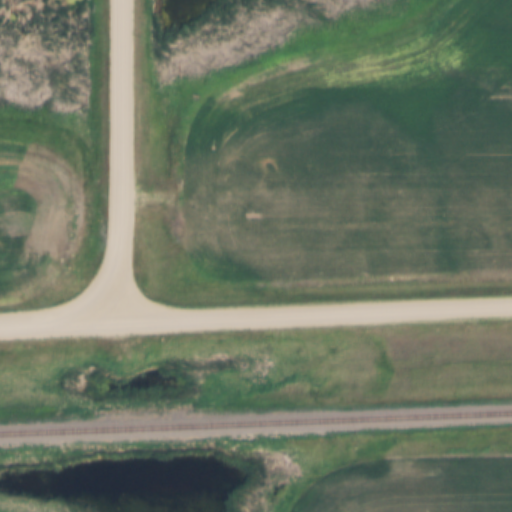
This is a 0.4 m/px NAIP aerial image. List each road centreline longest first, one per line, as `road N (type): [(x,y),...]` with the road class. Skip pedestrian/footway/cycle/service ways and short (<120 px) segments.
road 1 (residential): [(511,304),(113,319)]
road 2 (tertiary): [(113,319),(121,0)]
